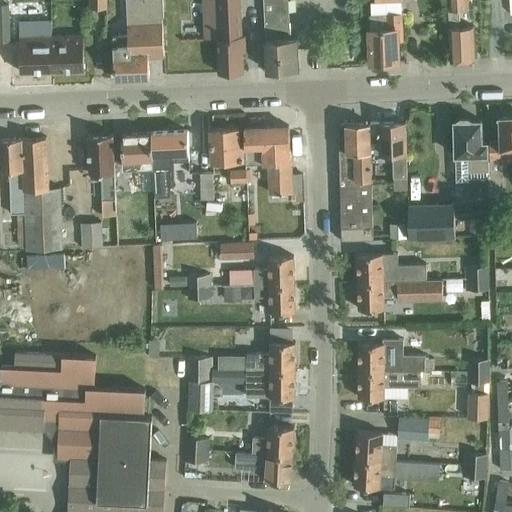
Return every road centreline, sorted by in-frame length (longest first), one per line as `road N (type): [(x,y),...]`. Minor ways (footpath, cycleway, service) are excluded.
road 1 (residential): [(319,494),(315,90)]
road 2 (tertiary): [(0,104),(315,90)]
road 3 (tertiary): [(315,90),(511,79)]
road 4 (residential): [(172,486),(319,494)]
